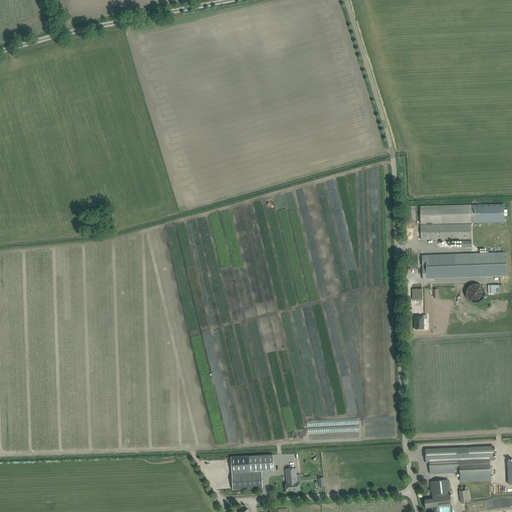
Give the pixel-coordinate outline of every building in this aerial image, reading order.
[(421,224),(504,222),(504,205),(420,207),(421,224)] [(471,240),(471,235),(471,224),(425,225),(421,225),(421,240),(435,239),(435,241),(471,240)] [(506,252),(426,255),(422,255),(423,279),(507,276),(506,252)] [(463,297),(479,304),(486,289),(470,282),(463,297)] [(488,285),(488,293),(499,293),(499,285),(488,285)] [(415,330),(424,330),(424,322),(428,322),(427,318),(424,318),(415,318),(415,330)] [(494,446),(429,450),(425,450),(426,463),(430,463),(430,474),(435,474),(460,472),(460,482),(491,481),(491,470),(490,461),(494,460),(494,446)] [(274,471),(273,455),(231,457),(232,473),(274,471)] [(320,471),(347,470),(347,455),(319,456),(320,471)] [(286,484),(286,486),(287,491),(300,490),(299,483),(299,482),(298,482),(296,468),(286,469),(287,484),(286,484)] [(234,474),(235,485),(235,490),(263,489),(262,472),(234,474)] [(449,480),(436,481),(431,482),(433,498),(424,499),(426,508),(451,505),(449,480)] [(468,490),(459,491),(461,502),(470,501),(468,490)]
